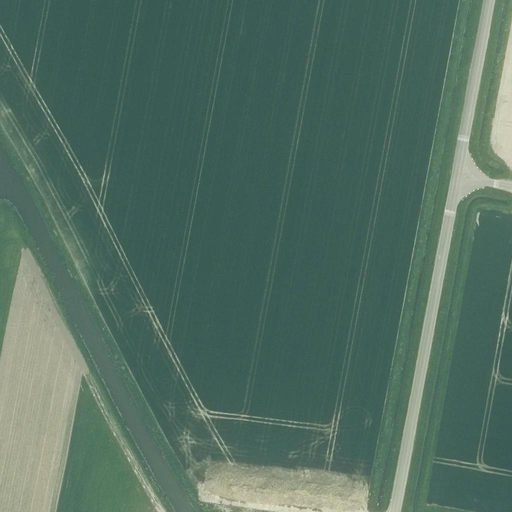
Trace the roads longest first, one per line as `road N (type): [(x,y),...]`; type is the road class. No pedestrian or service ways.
road 1 (tertiary): [(394,511),(457,175)]
road 2 (tertiary): [(457,175),(489,0)]
